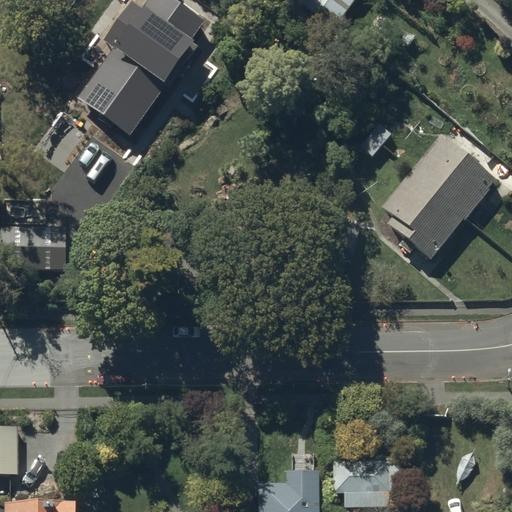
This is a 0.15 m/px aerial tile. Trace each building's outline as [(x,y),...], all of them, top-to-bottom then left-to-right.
[(114,0),(87,28),(111,52),(98,64),(120,87),(121,120),(149,119),(149,113),(180,80),(184,84),(205,63),(200,58),(206,52),(204,50),(213,41),(185,14),(175,25),(161,11),(171,0),(114,0)] [(358,0),(307,0),(304,4),(338,29),(358,0)] [(385,20),(363,51),(402,78),(419,54),(402,42),(407,36),(385,20)] [(511,73),(482,48),(440,98),(500,149),(511,134),(511,73)] [(382,144),(391,133),(378,123),(369,134),(360,145),(373,155),(382,144)] [(499,187),(447,144),(421,175),(388,215),(400,224),(394,231),(435,264),(468,224),(499,187)] [(361,229),(340,223),(330,258),(351,264),(361,229)] [(70,274),(70,234),(4,233),(3,273),(70,274)] [(0,480),(20,480),(19,434),(0,434),(0,480)] [(404,511),(405,470),(337,470),(337,499),(348,499),(347,511),(404,511)] [(503,511),(503,472),(444,472),(444,499),(440,499),(439,511),(503,511)] [(321,511),(321,484),(293,484),(293,496),(263,496),(262,511),(321,511)]
